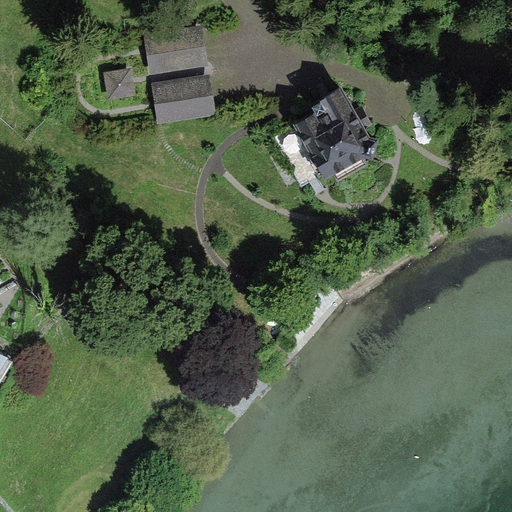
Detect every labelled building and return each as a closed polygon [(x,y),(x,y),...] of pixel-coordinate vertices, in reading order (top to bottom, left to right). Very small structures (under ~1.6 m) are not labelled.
[(201,25),(145,34),(151,66),(207,57),(201,25)] [(129,69),(106,72),(109,94),(132,91),(129,69)] [(209,74),(153,83),(158,115),(214,106),(209,74)] [(372,144),(338,83),(315,96),(319,104),(294,118),(323,171),(372,144)] [(0,372),(8,357),(0,352),(0,372)]
